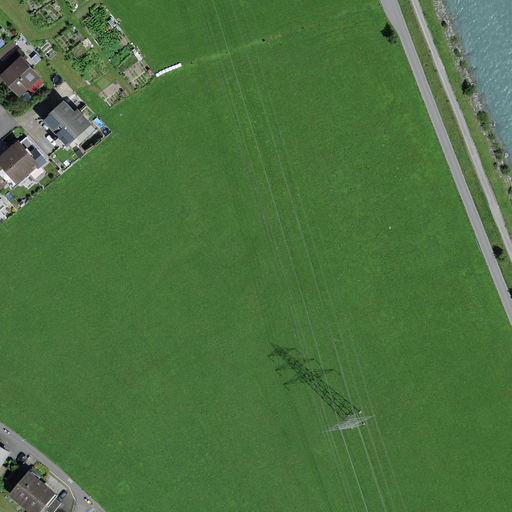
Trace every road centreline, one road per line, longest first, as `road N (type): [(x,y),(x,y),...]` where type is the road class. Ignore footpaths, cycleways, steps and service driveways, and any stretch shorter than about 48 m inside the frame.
road 1 (unclassified): [(511,310),(392,0)]
road 2 (track): [(511,249),(415,0)]
road 3 (residential): [(0,427),(101,511)]
